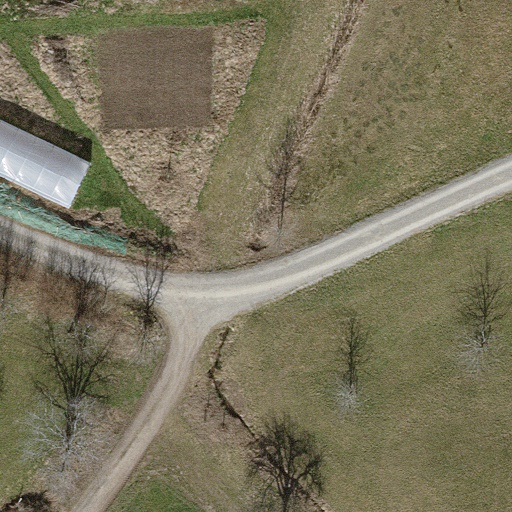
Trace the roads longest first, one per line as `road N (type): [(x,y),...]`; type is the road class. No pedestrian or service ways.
road 1 (residential): [(0,237),(197,294),(314,263),(511,176)]
road 2 (track): [(197,294),(176,392),(86,511)]
